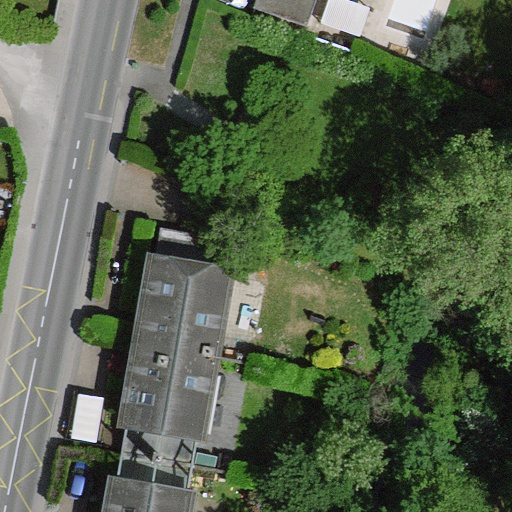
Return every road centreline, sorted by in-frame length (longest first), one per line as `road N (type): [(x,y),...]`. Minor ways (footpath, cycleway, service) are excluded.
road 1 (tertiary): [(5,511),(81,139)]
road 2 (tertiary): [(81,139),(110,0)]
